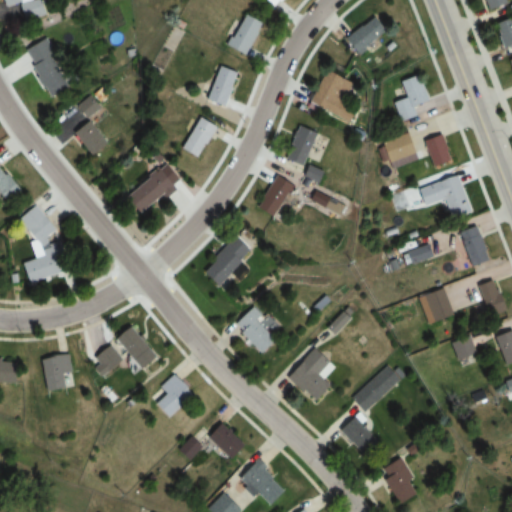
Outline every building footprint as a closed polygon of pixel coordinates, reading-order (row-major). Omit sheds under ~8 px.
[(6,0),(8,7),(23,3),(27,21),(51,15),(46,0),(37,0),(36,0),(6,0)] [(511,0),(489,0),(494,10),(511,2),(511,0)] [(228,44),(247,56),(267,25),(248,12),(228,44)] [(391,30),(378,15),(347,40),(360,56),(391,30)] [(511,18),(498,22),(505,48),(511,46),(511,18)] [(53,98),(73,87),(47,40),(27,51),(53,98)] [(240,72),(221,66),(210,100),(229,106),(240,72)] [(347,102),(358,84),(332,68),(312,100),(353,125),(362,111),(347,102)] [(402,122),(419,117),(416,107),(432,102),(423,75),(402,81),(407,99),(396,103),(402,122)] [(103,109),(94,96),(79,105),(88,118),(103,109)] [(219,125),(200,115),(182,148),(201,158),(219,125)] [(76,135),(97,157),(112,142),(91,120),(76,135)] [(307,167),(322,133),(303,124),(288,158),(307,167)] [(426,141),(433,167),(453,162),(446,135),(426,141)] [(412,153),(411,144),(399,145),(400,154),(412,153)] [(26,189),(0,164),(0,192),(12,204),(26,189)] [(179,185),(161,168),(134,196),(151,214),(179,185)] [(280,217),(298,185),(280,174),(262,207),(280,217)] [(474,213),(463,175),(419,189),(424,207),(449,199),(455,219),(474,213)] [(31,283),(66,273),(62,261),(69,259),(64,241),(51,246),(48,235),(54,234),(46,207),(22,215),(35,260),(25,263),(31,283)] [(463,239),(469,267),(491,262),(485,235),(463,239)] [(207,271),(224,288),(237,275),(245,282),(256,271),(245,260),(254,250),(240,236),(207,271)] [(414,259),(435,259),(435,248),(414,248),(414,259)] [(484,315),(500,309),(490,280),(473,286),(484,315)] [(413,296),(423,324),(450,314),(440,287),(413,296)] [(266,354),(280,340),(260,320),(264,316),(255,306),(237,324),(266,354)] [(326,327),(333,335),(355,313),(347,306),(326,327)] [(163,357),(135,327),(121,340),(149,370),(163,357)] [(500,366),(511,361),(511,341),(507,330),(489,337),(500,366)] [(446,341),(452,360),(471,354),(466,335),(446,341)] [(106,377),(128,361),(116,345),(94,360),(106,377)] [(328,380),(338,363),(312,347),(290,382),(323,401),(334,384),(328,380)] [(44,358),(49,391),(77,387),(72,354),(44,358)] [(0,381),(21,382),(21,359),(0,358),(0,381)] [(397,378),(382,364),(346,400),(361,414),(397,378)] [(197,393),(177,373),(152,398),(172,419),(197,393)] [(333,429),(355,452),(370,438),(348,415),(333,429)] [(249,446),(226,423),(212,437),(235,460),(249,446)] [(205,447),(195,437),(182,449),(192,459),(205,447)] [(402,481),(407,478),(397,457),(374,469),(391,504),(409,495),(402,481)] [(274,507),(290,491),(259,460),(243,476),(274,507)] [(213,511),(243,511),(246,510),(227,491),(209,508),(213,511)]
